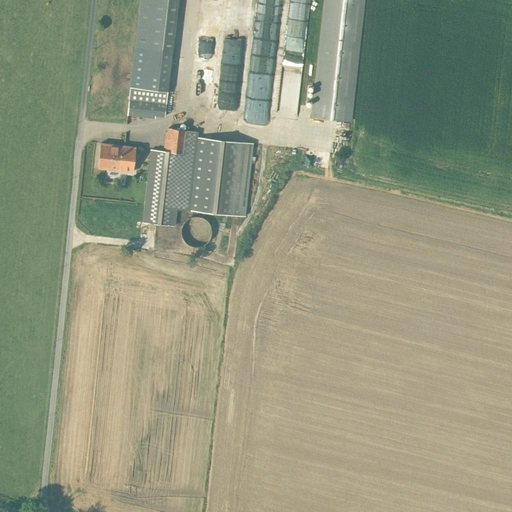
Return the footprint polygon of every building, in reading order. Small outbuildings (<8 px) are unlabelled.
[(177,0),(139,0),(135,47),(172,51),(177,0)] [(309,0),(287,0),(275,113),(297,115),(309,0)] [(362,0),(324,0),(312,117),(349,121),(362,0)] [(172,51),(135,47),(130,87),(167,91),(172,51)] [(257,70),(221,118),(232,127),(268,79),(257,70)] [(269,86),(240,126),(258,125),(276,100),(269,86)] [(157,96),(129,93),(127,115),(155,118),(155,115),(157,96)] [(166,97),(157,96),(155,115),(164,116),(166,97)] [(174,225),(176,210),(188,210),(244,216),(252,144),(196,138),(195,144),(186,143),(188,130),(167,128),(167,132),(165,132),(163,151),(150,150),(142,222),(174,225)] [(121,146),(100,143),(98,168),(118,170),(132,172),(135,147),(121,146)] [(210,237),(211,232),(210,226),(206,221),(201,218),(196,217),(190,218),(185,221),(182,226),(181,232),(182,238),(185,243),(190,246),(196,247),(202,246),(207,242),(210,237)]
